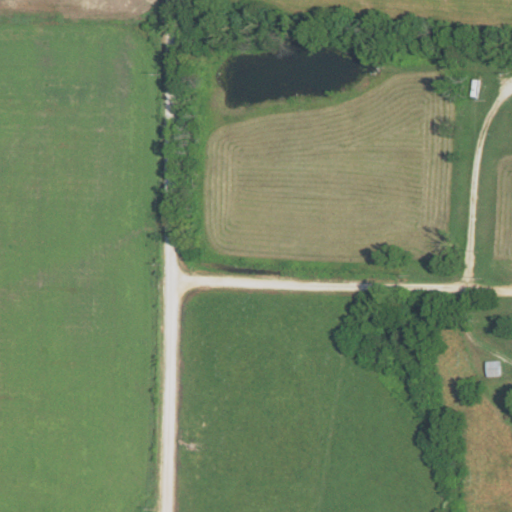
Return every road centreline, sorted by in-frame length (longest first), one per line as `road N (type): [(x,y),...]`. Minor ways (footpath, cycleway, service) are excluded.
road 1 (residential): [(167,511),(179,0)]
road 2 (residential): [(511,283),(173,274)]
